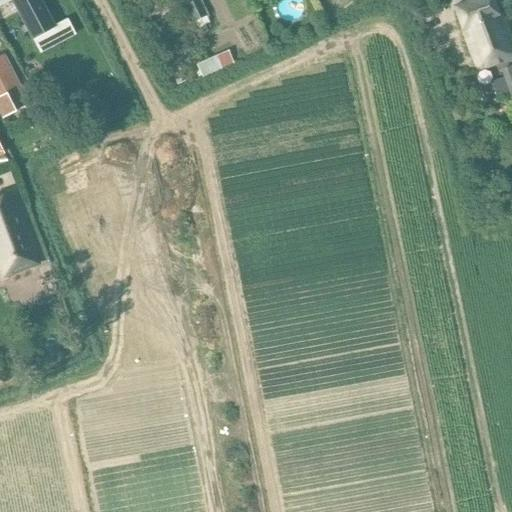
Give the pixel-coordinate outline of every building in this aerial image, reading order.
[(12,0),(32,38),(53,27),(55,27),(53,23),(46,9),(40,0),(12,0)] [(196,0),(186,5),(194,22),(206,16),(198,0),(196,0)] [(464,41),(476,72),(511,60),(511,36),(503,13),(498,15),(492,0),(473,0),(453,8),(462,29),(466,41),(464,41)] [(228,51),(196,65),(201,77),(233,63),(228,51)] [(3,55),(0,56),(0,113),(2,117),(28,104),(3,55)] [(511,66),(500,70),(511,102),(511,66)] [(45,137),(53,133),(43,111),(35,115),(45,137)] [(0,266),(4,277),(38,265),(19,213),(17,214),(10,195),(0,198),(0,266)]
